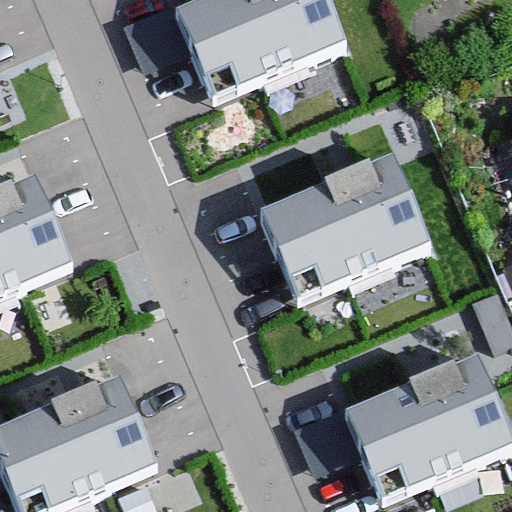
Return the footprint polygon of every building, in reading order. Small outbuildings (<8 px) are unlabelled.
[(321,0),(229,0),(175,23),(211,110),(344,55),(321,0)] [(461,0),(466,11),(495,0),(461,0)] [(393,169),(260,225),(297,312),(430,257),(393,169)] [(36,190),(0,204),(0,307),(73,277),(36,190)] [(291,374),(300,420),(344,411),(335,365),(291,374)] [(511,445),(480,368),(347,423),(383,511),(511,457),(511,445)] [(120,389),(0,438),(0,474),(15,511),(71,511),(157,476),(120,389)]
